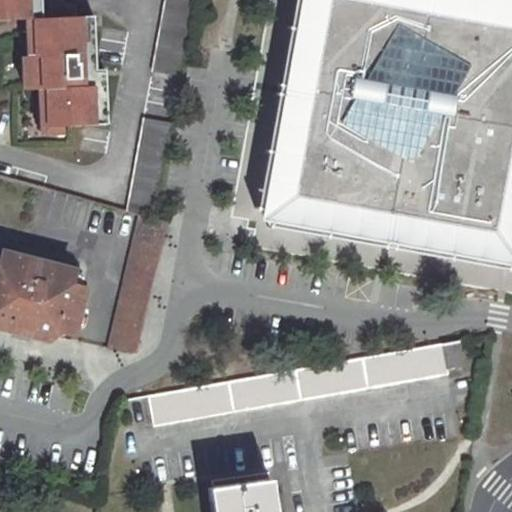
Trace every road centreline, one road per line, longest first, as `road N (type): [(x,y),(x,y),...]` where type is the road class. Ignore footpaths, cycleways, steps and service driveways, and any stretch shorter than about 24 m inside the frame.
road 1 (residential): [(179,281),(402,322),(477,311),(511,317)]
road 2 (residential): [(0,421),(63,426),(145,368),(163,345),(179,281)]
